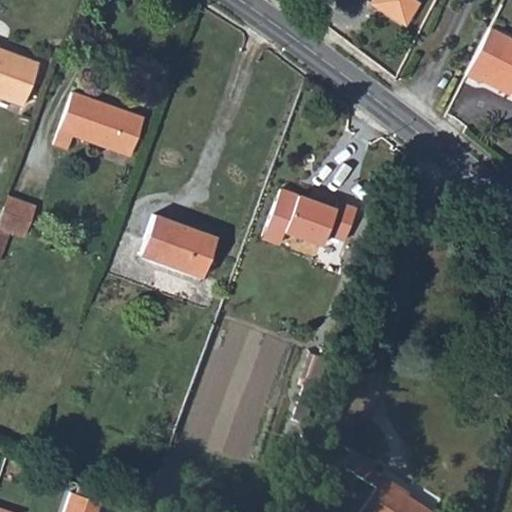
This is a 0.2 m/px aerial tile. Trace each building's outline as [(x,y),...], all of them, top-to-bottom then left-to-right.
[(375,0),(378,7),(405,24),(418,1),(416,0),(375,0)] [(511,34),(483,19),(461,63),(477,72),(480,68),(511,84),(511,34)] [(0,96),(19,103),(34,61),(0,48),(0,96)] [(55,127),(69,132),(126,153),(139,117),(68,91),(55,127)] [(55,127),(50,142),(64,146),(69,132),(55,127)] [(304,198),(276,188),(258,236),(275,243),(280,231),(317,244),(321,231),(341,238),(351,209),(312,195),(310,201),(304,198)] [(304,198),(310,201),(312,195),(306,192),(304,198)] [(0,204),(0,226),(7,229),(19,234),(30,205),(4,195),(0,204)] [(135,254),(196,276),(211,234),(150,212),(135,254)] [(135,254),(133,261),(194,283),(196,276),(135,254)] [(291,410),(306,415),(317,385),(302,380),(291,410)] [(367,473),(370,469),(371,467),(349,451),(340,466),(372,488),(356,511),(422,511),(402,497),(367,473)] [(367,473),(402,497),(405,494),(370,469),(367,473)] [(58,511),(94,511),(101,493),(69,481),(58,511)]
